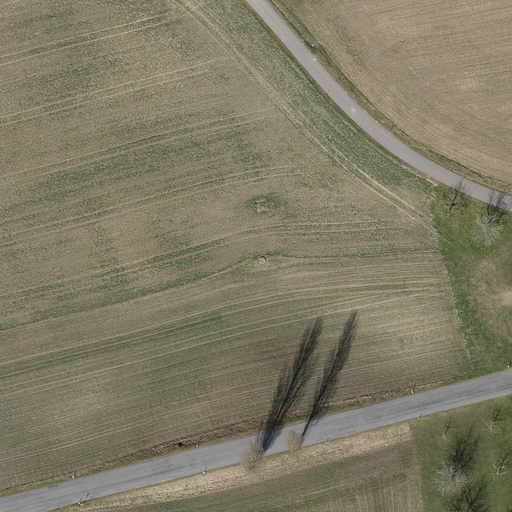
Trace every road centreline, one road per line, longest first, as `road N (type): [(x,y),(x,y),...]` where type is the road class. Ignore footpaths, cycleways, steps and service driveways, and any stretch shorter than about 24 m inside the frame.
road 1 (tertiary): [(511,379),(0,511)]
road 2 (track): [(511,204),(427,167),(384,137),(254,0)]
